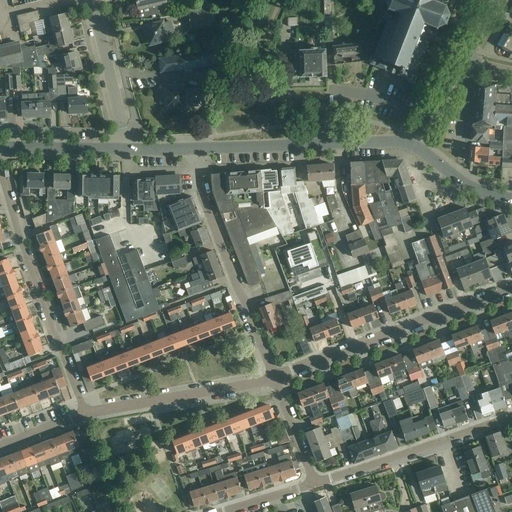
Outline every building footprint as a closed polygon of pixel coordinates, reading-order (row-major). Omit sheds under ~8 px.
[(167,3),(165,0),(135,0),(138,10),(167,3)] [(368,63),(370,65),(370,66),(373,67),(374,67),(375,66),(406,79),(406,81),(407,83),(408,84),(411,85),(412,85),(414,84),(415,83),(417,78),(416,78),(418,74),(418,75),(419,73),(417,72),(430,39),(432,40),(432,39),(435,38),(438,33),(438,29),(446,25),(447,24),(453,26),(456,19),(450,16),(450,15),(446,7),(449,0),(374,0),(377,1),(375,7),(381,9),(383,3),(386,4),(388,9),(384,12),(384,17),(387,21),(377,45),(373,56),(370,58),(369,59),(368,61),(368,63)] [(17,16),(20,33),(29,31),(31,28),(30,23),(40,21),(38,11),(17,16)] [(206,25),(204,11),(188,13),(190,27),(206,25)] [(54,33),(58,32),(70,29),(66,14),(43,20),(46,35),(54,33)] [(333,42),(330,16),(324,17),(325,43),(333,42)] [(298,26),(298,18),(287,18),(288,27),(298,26)] [(156,25),(146,28),(150,44),(160,41),(166,39),(161,24),(156,25)] [(70,29),(58,32),(54,33),(56,41),(48,43),(50,49),(73,43),(70,29)] [(511,35),(510,35),(502,49),(511,54),(508,59),(511,59),(511,35)] [(373,56),(367,53),(373,53),(375,47),(375,41),(360,43),(331,46),(332,57),(333,65),(343,64),(342,56),(350,55),(351,60),(357,60),(357,62),(368,61),(369,59),(370,58),(373,56)] [(0,68),(34,68),(40,67),(37,57),(35,48),(35,46),(21,49),(20,44),(0,48),(0,68)] [(35,48),(37,57),(48,54),(46,45),(35,48)] [(231,63),(229,50),(159,60),(161,72),(231,63)] [(326,50),(325,50),(290,51),(291,77),(301,77),(301,78),(318,77),(318,78),(327,77),(326,50)] [(75,53),(66,55),(55,57),(57,64),(64,62),(66,70),(69,69),(74,68),(74,70),(81,68),(78,53),(75,53)] [(56,75),(48,75),(50,101),(58,100),(57,75),(56,75)] [(58,100),(66,100),(65,83),(65,75),(57,75),(58,100)] [(13,90),(12,76),(5,77),(6,91),(13,90)] [(20,76),(12,76),(13,90),(21,90),(20,76)] [(493,106),(504,108),(505,103),(511,103),(511,86),(499,85),(498,88),(494,88),(495,85),(478,83),(477,90),(475,91),(474,105),(493,107),(493,106)] [(183,104),(189,104),(189,106),(199,106),(199,90),(189,90),(189,91),(183,91),(183,85),(160,85),(160,104),(167,104),(167,106),(183,106),(183,104)] [(78,98),(77,87),(68,88),(70,114),(87,113),(86,98),(78,98)] [(35,94),(36,103),(36,106),(37,116),(51,115),(49,93),(35,94)] [(37,116),(36,106),(36,103),(29,103),(28,94),(21,95),(23,117),(37,116)] [(504,108),(502,126),(503,126),(511,126),(511,103),(505,103),(504,108)] [(502,126),(504,108),(493,106),(493,107),(474,105),(472,125),(494,127),(502,126)] [(511,126),(503,126),(503,142),(502,150),(502,167),(511,167),(511,126)] [(489,149),(502,150),(503,142),(496,141),(496,140),(493,140),(494,135),(489,135),(489,129),(472,127),(471,140),(477,141),(477,144),(487,145),(487,143),(489,143),(489,149)] [(488,149),(471,148),(470,161),(479,162),(479,161),(485,162),(485,164),(500,165),(500,158),(487,157),(488,149)] [(375,185),(380,200),(383,207),(382,208),(389,228),(403,224),(401,219),(400,219),(398,211),(396,206),(397,206),(394,198),(393,199),(391,190),(411,184),(403,163),(401,161),(374,162),(375,185)] [(383,237),(381,232),(376,219),(374,221),(367,205),(366,193),(366,184),(364,162),(350,163),(351,174),(346,174),(346,181),(352,181),(354,205),(354,206),(362,226),(368,223),(375,242),(384,239),(383,237)] [(364,162),(366,184),(366,193),(376,193),(375,185),(374,162),(364,162)] [(324,188),(335,187),(333,164),(321,166),(322,181),(324,188)] [(308,182),(322,181),(321,166),(307,167),(308,182)] [(269,208),(266,209),(277,227),(282,237),(294,233),(281,195),(295,194),(302,216),(306,228),(319,224),(313,207),(311,199),(309,199),(306,191),(303,182),(296,182),(295,168),(279,169),(280,181),(281,192),(274,193),(268,193),(269,208)] [(270,170),(261,170),(263,185),(263,193),(268,193),(274,193),(281,192),(280,181),(279,169),(270,170)] [(245,172),(225,174),(227,197),(232,196),(242,222),(247,238),(267,231),(277,227),(266,209),(264,207),(264,200),(263,200),(263,193),(263,185),(261,170),(251,171),(246,172),(245,172)] [(57,175),(54,175),(54,185),(54,188),(68,189),(68,199),(74,199),(74,183),(70,183),(70,176),(63,175),(63,173),(58,173),(57,175)] [(44,175),(21,174),(20,195),(29,195),(29,187),(37,188),(37,196),(42,196),(42,194),(47,195),(47,188),(43,188),(44,175)] [(98,200),(98,176),(94,175),(93,174),(89,174),(89,175),(87,175),(87,197),(88,197),(88,199),(98,200)] [(212,191),(221,215),(233,214),(238,228),(227,232),(239,262),(250,258),(253,268),(243,272),(248,284),(251,286),(263,281),(247,238),(242,222),(232,196),(227,197),(225,174),(211,175),(212,191)] [(87,197),(87,175),(78,175),(78,184),(75,184),(75,196),(87,197)] [(110,200),(111,176),(108,176),(108,175),(107,175),(103,175),(103,176),(98,176),(98,200),(110,200)] [(119,184),(119,176),(111,176),(110,200),(118,200),(118,197),(121,197),(121,184),(119,184)] [(179,176),(156,177),(156,179),(156,195),(161,194),(180,193),(179,176)] [(151,179),(150,178),(145,178),(144,179),(144,180),(143,180),(144,206),(153,205),(153,200),(157,200),(156,195),(156,179),(151,179)] [(136,180),(132,180),(133,188),(130,188),(130,201),(133,201),(133,206),(144,206),(143,180),(142,180),(142,179),(141,179),(137,179),(136,180)] [(416,199),(411,184),(391,190),(393,199),(394,198),(397,206),(400,205),(401,206),(407,203),(406,203),(416,199)] [(339,209),(335,195),(327,198),(330,211),(339,209)] [(195,207),(191,196),(171,204),(181,231),(192,226),(198,224),(201,223),(197,212),(198,212),(196,207),(195,207)] [(47,223),(74,213),(74,201),(68,201),(48,200),(48,214),(48,215),(47,223)] [(380,228),(383,237),(393,234),(391,228),(389,228),(382,208),(383,207),(380,200),(373,202),(369,202),(373,212),(375,215),(376,219),(380,228)] [(320,225),(324,223),(322,217),(329,214),(325,203),(318,205),(313,207),(320,225)] [(455,208),(464,230),(473,227),(473,225),(480,223),(476,210),(468,214),(466,208),(461,210),(459,206),(455,208)] [(455,208),(445,212),(447,217),(454,234),(455,238),(459,236),(458,233),(464,230),(455,208)] [(476,210),(480,223),(485,221),(488,230),(511,222),(509,217),(505,219),(503,214),(488,220),(484,208),(476,210)] [(406,209),(398,211),(400,219),(401,219),(408,217),(406,209)] [(445,212),(435,215),(444,238),(450,236),(451,239),(455,238),(454,234),(447,217),(445,212)] [(83,232),(88,230),(81,213),(76,214),(83,232)] [(48,215),(48,214),(33,219),(36,228),(47,223),(48,215)] [(401,219),(403,224),(406,233),(413,230),(409,217),(408,217),(401,219)] [(481,247),(494,243),(493,240),(510,234),(508,229),(511,227),(511,225),(511,222),(488,230),(491,238),(480,243),(481,247)] [(51,230),(46,232),(37,235),(41,247),(56,242),(62,239),(58,228),(57,224),(50,227),(51,230)] [(184,236),(186,241),(193,238),(197,247),(209,242),(203,227),(200,229),(198,224),(192,226),(178,232),(180,237),(184,236)] [(87,243),(92,241),(88,230),(83,232),(87,243)] [(310,243),(286,252),(291,267),(302,263),(304,267),(308,265),(309,269),(328,262),(317,230),(307,233),(310,243)] [(372,262),(360,230),(359,230),(345,236),(354,258),(361,255),(369,275),(376,272),(372,262)] [(331,233),(324,235),(327,243),(334,241),(331,233)] [(393,234),(383,237),(384,239),(386,246),(384,247),(393,269),(404,265),(400,252),(393,234)] [(115,249),(110,235),(95,240),(100,252),(101,254),(115,249)] [(425,239),(432,259),(441,255),(434,236),(425,239)] [(416,266),(426,296),(443,290),(432,259),(425,239),(412,244),(419,264),(416,266)] [(92,241),(87,243),(88,248),(89,251),(91,255),(96,253),(100,252),(95,240),(92,241)] [(41,247),(40,248),(41,252),(43,252),(45,258),(60,253),(56,242),(41,247)] [(88,248),(87,243),(72,248),(74,253),(88,248)] [(498,267),(508,263),(511,261),(511,244),(497,251),(494,243),(481,247),(484,256),(493,253),(494,255),(485,259),(489,269),(498,267)] [(120,263),(115,249),(101,254),(104,263),(105,265),(106,268),(120,263)] [(144,267),(137,250),(125,254),(131,272),(144,267)] [(205,268),(217,263),(212,251),(193,258),(195,263),(202,260),(205,268)] [(460,256),(459,252),(451,255),(445,257),(447,261),(453,259),(460,256)] [(64,265),(60,253),(45,258),(48,266),(47,266),(48,271),(50,270),(64,265)] [(99,260),(96,253),(91,255),(85,257),(87,263),(93,261),(94,262),(99,260)] [(441,255),(432,259),(443,290),(453,287),(441,255)] [(187,264),(185,257),(171,262),(174,269),(187,264)] [(0,275),(13,270),(8,259),(0,261),(0,275)] [(492,277),(489,269),(485,259),(476,262),(484,285),(489,283),(487,279),(492,277)] [(484,285),(476,262),(466,266),(473,285),(477,283),(479,287),(484,285)] [(107,275),(108,274),(106,268),(105,265),(104,263),(97,265),(101,275),(101,277),(107,275)] [(125,276),(120,263),(106,268),(108,274),(111,282),(125,276)] [(217,263),(205,268),(198,271),(201,279),(190,283),(192,288),(186,290),(189,296),(202,291),(200,286),(223,277),(217,263)] [(50,270),(54,281),(68,276),(64,265),(50,270)] [(473,285),(466,266),(456,270),(465,292),(470,290),(468,286),(473,285)] [(147,277),(144,267),(131,272),(137,286),(149,281),(147,277)] [(498,267),(489,269),(492,277),(494,283),(503,280),(498,267)] [(0,275),(0,280),(3,287),(17,282),(14,275),(16,274),(14,270),(13,270),(0,275)] [(54,281),(58,293),(73,287),(71,281),(76,279),(74,274),(68,276),(54,281)] [(109,280),(107,275),(101,277),(96,279),(98,284),(109,280)] [(130,290),(125,276),(111,282),(116,296),(130,290)] [(416,287),(412,276),(405,278),(409,289),(416,287)] [(150,283),(149,281),(137,286),(142,301),(155,297),(152,290),(150,283)] [(17,282),(3,287),(7,299),(23,293),(21,288),(20,289),(17,282)] [(401,282),(394,284),(396,290),(403,309),(416,304),(411,291),(405,293),(401,282)] [(293,299),(295,305),(313,298),(324,294),(327,293),(324,285),(304,293),(292,297),(293,299)] [(353,291),(351,285),(340,289),(342,295),(347,294),(353,291)] [(60,297),(63,304),(77,299),(82,297),(78,286),(73,287),(58,293),(57,293),(59,298),(60,297)] [(368,291),(373,304),(379,301),(374,289),(373,286),(367,288),(368,291)] [(108,300),(108,301),(113,299),(109,287),(97,291),(101,303),(108,300)] [(374,289),(379,301),(384,299),(380,287),(374,289)] [(135,304),(130,290),(116,296),(121,309),(135,304)] [(390,314),(403,309),(396,290),(390,292),(392,298),(385,300),(390,314)] [(290,291),(273,296),(277,305),(293,299),(292,297),(290,291)] [(353,291),(347,294),(350,302),(356,300),(353,291)] [(7,299),(11,310),(25,305),(21,294),(23,293),(7,299)] [(327,301),(324,294),(313,298),(316,305),(327,301)] [(137,309),(135,304),(121,309),(126,323),(160,310),(158,306),(158,305),(155,298),(155,297),(142,301),(144,306),(137,309)] [(66,317),(67,316),(87,309),(85,304),(80,306),(77,299),(63,304),(65,312),(64,312),(66,317)] [(116,305),(113,299),(108,301),(95,306),(91,307),(92,311),(110,305),(111,307),(116,305)] [(273,303),(267,306),(258,309),(266,331),(281,325),(279,319),(281,318),(278,311),(276,312),(273,303)] [(11,310),(16,322),(31,316),(30,316),(25,305),(11,310)] [(180,305),(173,308),(178,319),(176,313),(182,311),(180,305)] [(361,310),(365,323),(378,318),(373,305),(361,310)] [(171,322),(178,319),(173,308),(167,311),(171,322)] [(87,309),(67,316),(71,328),(85,323),(86,322),(82,311),(87,309)] [(353,328),(365,323),(361,310),(347,315),(353,328)] [(511,312),(502,316),(511,339),(511,338),(511,312)] [(222,314),(217,315),(223,330),(235,326),(230,313),(223,316),(222,314)] [(211,335),(223,330),(217,315),(213,317),(213,319),(206,322),(211,335)] [(31,316),(16,322),(20,333),(34,328),(32,321),(33,320),(31,316)] [(310,327),(306,316),(300,318),(304,329),(310,327)] [(503,336),(505,341),(511,339),(502,316),(490,321),(494,331),(487,333),(489,339),(499,363),(500,363),(508,361),(502,346),(500,347),(497,340),(502,338),(501,336),(503,336)] [(86,322),(85,323),(88,331),(93,329),(104,325),(101,317),(86,322)] [(335,319),(323,324),(328,337),(341,333),(335,319)] [(199,339),(211,335),(206,322),(199,325),(198,322),(193,324),(199,339)] [(182,331),(187,344),(199,339),(193,324),(189,326),(190,328),(182,331)] [(328,337),(323,324),(310,329),(315,342),(328,337)] [(475,342),(483,339),(477,326),(464,331),(468,340),(470,344),(474,355),(476,354),(475,350),(478,349),(475,342)] [(20,333),(24,345),(40,339),(38,334),(37,335),(34,328),(20,333)] [(303,329),(295,332),(301,347),(308,344),(303,329)] [(175,348),(187,344),(182,331),(176,334),(174,331),(169,333),(175,348)] [(457,349),(470,344),(468,340),(464,331),(452,336),(457,349)] [(159,340),(164,353),(175,348),(169,333),(165,335),(166,337),(159,340)] [(40,339),(24,345),(29,356),(43,351),(39,339),(40,339)] [(489,339),(484,341),(486,346),(488,352),(487,352),(492,366),(499,363),(489,339)] [(93,347),(91,340),(71,348),(73,354),(93,347)] [(152,357),(164,353),(159,340),(152,343),(151,340),(146,342),(152,357)] [(439,340),(425,346),(431,359),(444,354),(439,340)] [(140,362),(152,357),(146,342),(141,344),(142,347),(135,350),(140,362)] [(418,364),(431,359),(425,346),(413,350),(418,364)] [(122,351),(128,367),(140,362),(135,350),(134,347),(127,350),(122,351)] [(110,354),(111,359),(116,371),(128,367),(122,351),(118,353),(117,351),(110,354)] [(457,351),(451,353),(455,364),(461,362),(457,351)] [(9,364),(5,352),(0,353),(0,354),(7,372),(28,363),(26,357),(9,364)] [(455,364),(451,353),(445,355),(449,366),(455,364)] [(401,355),(387,360),(395,380),(396,381),(407,377),(404,369),(406,369),(401,355)] [(104,376),(116,371),(111,359),(105,361),(104,359),(99,361),(104,376)] [(395,380),(387,360),(375,365),(380,378),(387,376),(390,382),(395,380)] [(508,361),(500,363),(504,375),(511,372),(511,363),(511,360),(508,361)] [(104,376),(99,361),(94,363),(95,365),(88,368),(92,380),(104,376)] [(500,363),(499,363),(492,366),(499,384),(506,381),(504,377),(504,375),(500,363)] [(419,366),(413,368),(413,369),(417,379),(423,377),(419,366)] [(60,368),(42,374),(43,377),(50,397),(60,393),(59,388),(67,385),(60,368)] [(362,369),(349,374),(354,388),(367,383),(362,369)] [(407,371),(411,381),(417,379),(413,369),(407,371)] [(19,377),(16,372),(7,376),(9,381),(19,377)] [(357,396),(354,388),(349,374),(336,379),(341,393),(348,390),(351,398),(357,396)] [(465,387),(467,393),(474,390),(468,374),(461,376),(465,387)] [(465,387),(461,376),(452,379),(456,390),(465,387)] [(50,397),(43,377),(32,381),(40,401),(50,397)] [(30,405),(40,401),(32,381),(22,385),(30,405)] [(418,381),(403,387),(406,395),(411,393),(413,392),(414,392),(421,390),(418,381)] [(511,398),(506,381),(499,384),(498,384),(500,388),(488,392),(494,410),(506,406),(504,401),(505,401),(511,398)] [(379,394),(375,384),(374,384),(374,382),(368,384),(373,396),(379,394)] [(379,394),(382,402),(383,402),(393,399),(395,398),(393,392),(385,395),(380,382),(375,384),(379,394)] [(323,384),(311,389),(319,409),(325,407),(322,400),(329,398),(323,384)] [(19,409),(30,405),(22,385),(12,389),(13,393),(19,409)] [(427,400),(430,409),(430,410),(438,407),(430,386),(423,389),(427,400)] [(319,409),(311,389),(298,394),(299,396),(303,407),(310,405),(314,417),(310,419),(312,425),(323,421),(318,409),(319,409)] [(404,395),(408,407),(427,400),(423,389),(421,390),(414,392),(413,392),(411,393),(406,395),(404,395)] [(483,414),(494,410),(488,392),(476,396),(480,407),(480,409),(481,409),(483,414)] [(19,409),(13,393),(3,397),(9,413),(19,409)] [(340,408),(344,416),(349,414),(346,406),(341,394),(336,396),(340,408)] [(333,411),(340,408),(336,396),(329,399),(333,411)] [(0,416),(9,413),(3,397),(0,398),(0,416)] [(393,399),(383,402),(389,418),(398,415),(393,399)] [(461,401),(450,405),(456,423),(468,420),(466,414),(466,412),(465,412),(461,401)] [(257,410),(262,425),(267,423),(266,420),(273,418),(269,405),(257,410)] [(456,423),(450,405),(438,409),(442,420),(441,420),(442,422),(444,428),(456,423)] [(256,424),(257,427),(262,425),(257,410),(254,411),(245,414),(249,427),(256,424)] [(245,414),(240,417),(233,419),(239,434),(244,432),(243,429),(249,427),(245,414)] [(352,427),(353,429),(358,427),(353,414),(348,416),(352,427)] [(348,416),(336,420),(338,427),(340,431),(352,427),(348,416)] [(418,416),(412,418),(418,437),(429,433),(429,430),(436,428),(433,418),(420,422),(418,416)] [(376,420),(387,452),(397,448),(392,432),(387,434),(381,418),(376,420)] [(397,423),(400,430),(402,429),(403,434),(404,436),(406,441),(418,437),(412,418),(411,418),(397,423)] [(239,434),(233,419),(221,424),(226,436),(228,441),(240,437),(239,434)] [(370,440),(376,456),(387,452),(376,420),(370,422),(376,437),(370,440)] [(226,436),(221,424),(209,428),(215,443),(220,441),(219,439),(226,436)] [(278,444),(289,441),(282,424),(276,426),(280,437),(279,437),(278,436),(275,437),(274,435),(267,437),(270,447),(278,444)] [(311,448),(326,442),(324,437),(320,427),(305,433),(311,448)] [(324,437),(326,442),(334,439),(342,436),(340,431),(338,427),(330,430),(332,434),(324,437)] [(340,431),(342,436),(346,448),(348,447),(354,464),(364,460),(353,429),(352,427),(340,431)] [(376,456),(370,440),(363,442),(358,427),(353,429),(364,460),(376,456)] [(210,445),(215,443),(209,428),(197,433),(202,445),(209,442),(210,445)] [(78,445),(73,431),(62,435),(71,457),(82,453),(82,452),(83,452),(83,451),(83,450),(83,449),(83,448),(82,447),(81,446),(80,446),(79,446),(78,445)] [(508,452),(500,431),(485,437),(492,458),(508,452)] [(202,445),(197,433),(186,437),(191,452),(196,450),(195,448),(202,445)] [(60,461),(71,457),(62,435),(52,439),(60,461)] [(342,436),(334,439),(326,442),(311,448),(317,463),(332,457),(329,450),(337,447),(342,459),(348,456),(345,448),(346,448),(342,436)] [(186,437),(176,441),(175,441),(174,442),(178,454),(186,451),(186,454),(191,452),(186,437)] [(61,462),(60,461),(52,439),(42,443),(50,464),(51,466),(61,462)] [(40,468),(50,464),(42,443),(31,447),(40,470),(40,468)] [(282,446),(275,448),(276,453),(292,448),(290,444),(282,446)] [(30,474),(40,470),(31,447),(21,451),(30,474)] [(490,477),(480,447),(465,452),(473,475),(481,472),(483,479),(490,477)] [(30,474),(21,451),(11,455),(19,476),(19,477),(29,473),(30,474)] [(278,458),(280,464),(284,479),(296,475),(292,461),(291,461),(289,454),(278,458)] [(11,455),(1,459),(7,475),(9,480),(19,476),(11,455)] [(0,483),(9,480),(7,475),(1,459),(0,459),(0,483)] [(273,482),(268,468),(266,462),(254,466),(260,486),(261,488),(266,486),(265,485),(273,482)] [(508,478),(503,463),(493,466),(496,473),(494,473),(497,482),(508,478)] [(280,464),(268,468),(273,482),(279,480),(280,482),(285,480),(284,479),(280,464)] [(224,475),(222,470),(220,465),(208,469),(210,473),(215,472),(218,483),(213,485),(218,499),(225,497),(226,499),(230,497),(230,496),(224,475)] [(81,482),(74,466),(66,469),(73,486),(72,486),(74,491),(78,489),(76,484),(81,482)] [(104,478),(99,466),(93,469),(98,481),(104,478)] [(260,486),(254,466),(243,470),(245,475),(244,475),(249,490),(260,486)] [(440,466),(428,470),(433,486),(436,493),(447,489),(440,466)] [(210,473),(208,469),(197,472),(198,477),(210,473)] [(433,486),(428,470),(417,474),(424,496),(436,493),(433,486)] [(235,472),(224,475),(230,496),(242,492),(237,477),(235,472)] [(62,476),(56,478),(60,486),(65,484),(62,476)] [(87,489),(89,494),(109,486),(107,481),(87,489)] [(45,489),(37,492),(43,506),(47,504),(46,502),(52,499),(46,483),(43,485),(45,489)] [(59,488),(60,491),(64,490),(65,494),(72,491),(69,484),(59,488)] [(218,499),(213,485),(202,489),(206,503),(206,505),(211,503),(211,502),(218,499)] [(379,494),(376,486),(370,488),(369,487),(364,489),(364,490),(363,490),(369,511),(375,511),(384,509),(381,502),(382,501),(383,501),(384,500),(385,498),(384,497),(384,495),(383,494),(381,494),(380,494),(379,494)] [(78,498),(89,494),(87,489),(76,493),(78,498)] [(206,503),(202,489),(190,492),(192,501),(188,502),(190,507),(190,508),(206,503)] [(494,511),(485,489),(440,507),(441,511),(494,511)] [(369,511),(363,490),(350,494),(355,511),(369,511)] [(38,507),(43,506),(37,492),(34,494),(37,503),(38,507)] [(69,496),(54,502),(56,507),(71,501),(69,496)] [(331,511),(325,497),(313,503),(317,511),(331,511)] [(18,502),(1,508),(2,511),(20,511),(22,511),(20,507),(18,502)] [(48,510),(56,507),(54,502),(46,505),(48,510)] [(342,511),(339,503),(332,506),(334,511),(342,511)]
